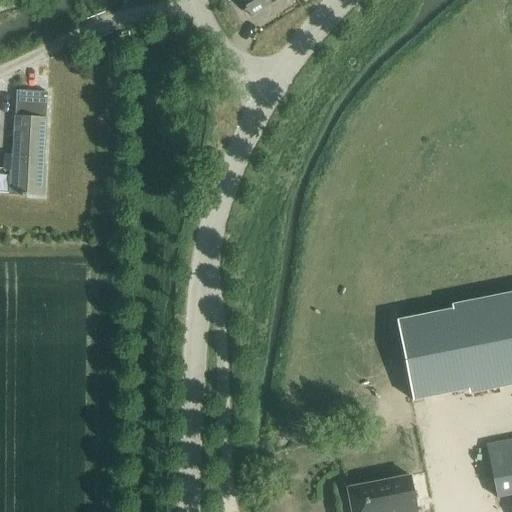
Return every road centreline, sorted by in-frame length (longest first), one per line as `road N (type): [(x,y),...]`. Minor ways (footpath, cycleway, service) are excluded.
road 1 (tertiary): [(183,511),(200,266),(263,102)]
road 2 (tertiary): [(263,102),(340,0)]
road 3 (unclassified): [(263,102),(223,54),(198,0)]
